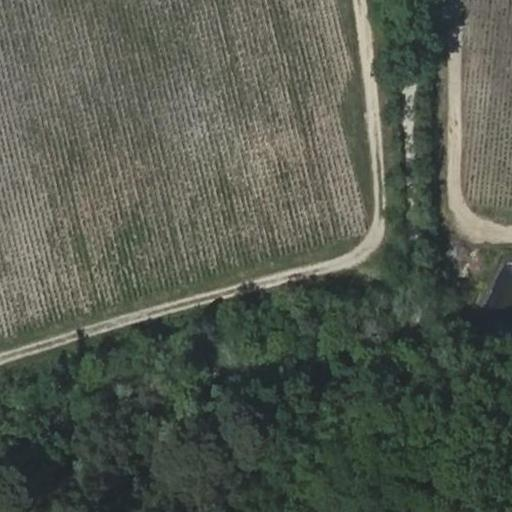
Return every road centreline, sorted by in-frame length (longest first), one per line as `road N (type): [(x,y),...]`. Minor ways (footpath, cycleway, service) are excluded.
road 1 (track): [(367,0),(380,231),(360,263),(0,359)]
road 2 (track): [(511,235),(465,227),(450,172),(452,0)]
